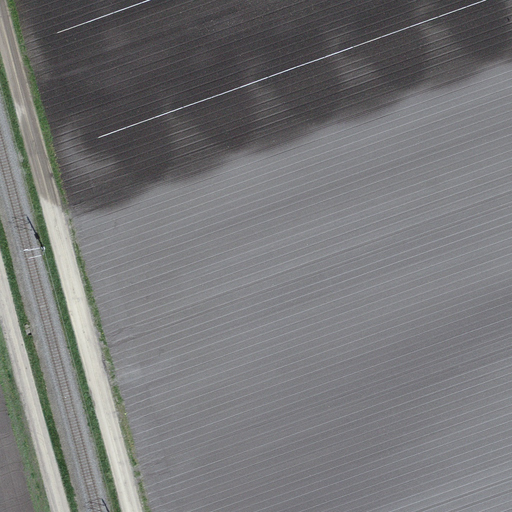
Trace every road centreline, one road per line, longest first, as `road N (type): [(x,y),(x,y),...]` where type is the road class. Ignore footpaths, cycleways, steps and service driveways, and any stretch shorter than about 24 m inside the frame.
road 1 (track): [(133,511),(0,10)]
road 2 (track): [(60,511),(0,283)]
